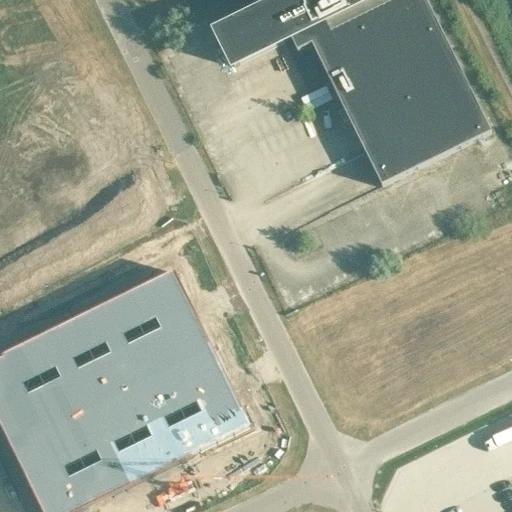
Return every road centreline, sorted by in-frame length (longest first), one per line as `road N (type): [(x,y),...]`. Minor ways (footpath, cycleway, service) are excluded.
road 1 (unclassified): [(345,468),(109,0)]
road 2 (unclassified): [(511,383),(345,468)]
